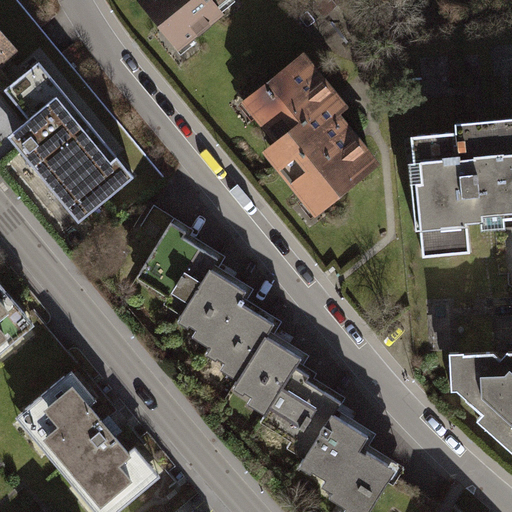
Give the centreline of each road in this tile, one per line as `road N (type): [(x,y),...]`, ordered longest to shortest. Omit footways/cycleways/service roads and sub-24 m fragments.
road 1 (residential): [(76,0),(116,65),(385,385),(511,505)]
road 2 (secondary): [(250,511),(0,213)]
